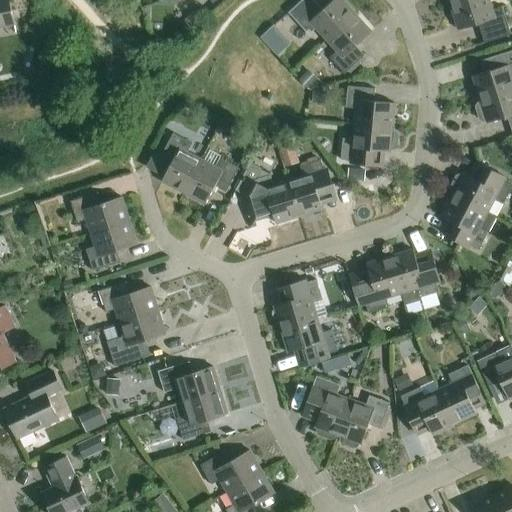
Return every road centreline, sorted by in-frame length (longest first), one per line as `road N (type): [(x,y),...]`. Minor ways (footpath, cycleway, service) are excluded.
road 1 (residential): [(394,0),(429,96),(415,210),(394,226),(235,274)]
road 2 (residential): [(325,511),(274,410),(235,274)]
road 3 (residential): [(363,511),(511,445)]
road 4 (residential): [(235,274),(170,248),(141,181)]
